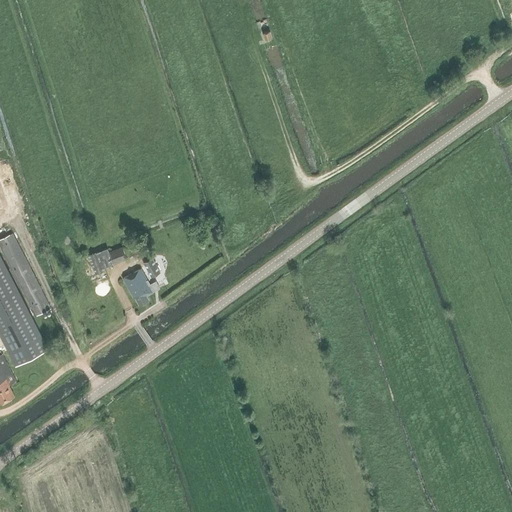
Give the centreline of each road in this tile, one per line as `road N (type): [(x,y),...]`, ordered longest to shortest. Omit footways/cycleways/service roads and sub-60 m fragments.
road 1 (tertiary): [(0,466),(511,92)]
road 2 (track): [(500,100),(474,74),(309,190),(254,39)]
road 3 (track): [(0,413),(164,303)]
